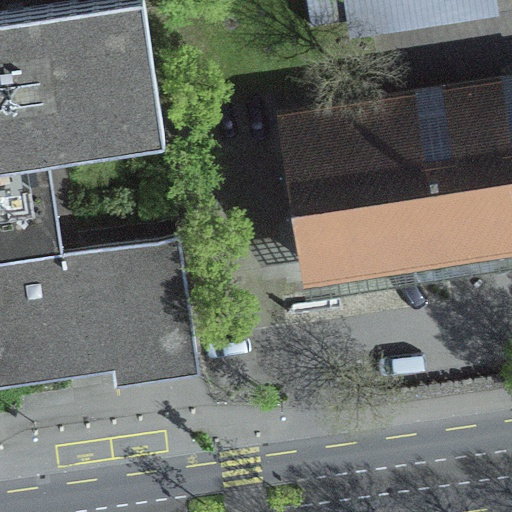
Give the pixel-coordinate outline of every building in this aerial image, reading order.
[(0,14),(0,160),(47,153),(162,138),(143,0),(103,0),(79,3),(0,14)] [(304,0),(308,27),(348,21),(351,40),(496,17),(493,0),(304,0)] [(442,251),(511,239),(511,103),(291,137),(311,271),(442,251)] [(0,160),(0,261),(62,253),(47,153),(0,160)] [(193,355),(176,236),(62,253),(0,261),(0,382),(114,366),(141,362),(141,365),(192,357),(192,355),(193,355)]
